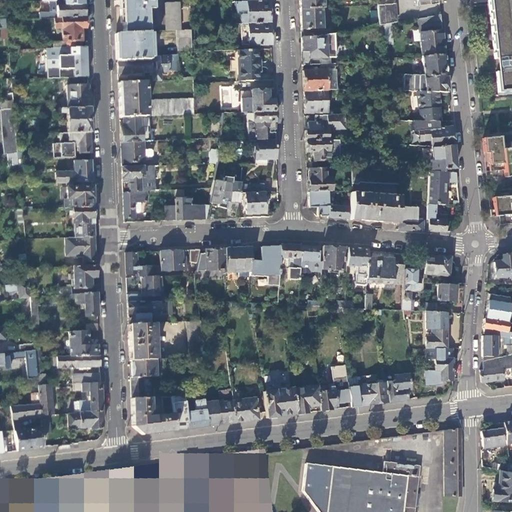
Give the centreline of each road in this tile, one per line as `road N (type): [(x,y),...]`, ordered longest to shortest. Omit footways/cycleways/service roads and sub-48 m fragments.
road 1 (tertiary): [(117,454),(468,407)]
road 2 (residential): [(476,243),(455,0)]
road 3 (residential): [(111,236),(101,0)]
road 4 (residential): [(296,230),(286,0)]
road 5 (residential): [(117,454),(111,236)]
road 6 (residential): [(111,236),(296,230)]
road 7 (residential): [(296,230),(476,243)]
road 8 (residential): [(468,407),(476,243)]
